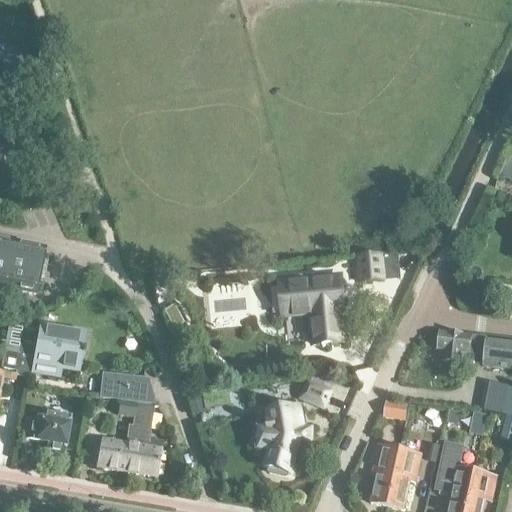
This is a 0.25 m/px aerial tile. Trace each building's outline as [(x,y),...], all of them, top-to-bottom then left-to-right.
[(0,290),(36,297),(46,248),(0,239),(0,290)] [(401,281),(398,255),(357,259),(359,282),(384,280),(384,282),(401,281)] [(281,283),(281,288),(271,289),(273,314),(283,313),(284,317),(324,313),(325,316),(343,315),(339,278),(281,283)] [(185,325),(175,306),(163,313),(174,331),(185,325)] [(29,376),(37,324),(24,322),(16,374),(29,376)] [(38,325),(30,376),(58,380),(59,381),(61,370),(79,372),(85,333),(38,325)] [(511,342),(480,339),(439,333),(437,352),(442,352),(440,363),(465,366),(466,356),(485,357),(484,369),(511,372),(511,342)] [(99,400),(154,407),(154,401),(148,381),(102,375),(99,400)] [(325,413),(334,393),(307,381),(298,401),(325,413)] [(505,397),(486,393),(483,412),(511,416),(511,389),(507,388),(505,397)] [(197,415),(207,413),(204,394),(192,396),(197,415)] [(118,403),(117,417),(133,419),(135,420),(137,406),(118,403)] [(410,407),(387,403),(384,420),(407,424),(410,407)] [(138,405),(137,406),(135,420),(133,419),(132,428),(140,429),(137,441),(139,441),(134,465),(128,464),(126,474),(156,478),(160,451),(162,451),(163,442),(150,440),(154,407),(138,405)] [(288,479),(289,477),(294,478),(296,472),(299,463),(296,463),(299,453),(314,454),(315,443),(314,443),(314,428),(306,428),(303,407),(302,407),(302,406),(264,413),(267,427),(257,429),(255,441),(256,454),(266,456),(262,470),(268,472),(267,474),(269,476),(286,481),(288,479)] [(29,420),(26,440),(46,443),(45,452),(63,455),(69,417),(43,413),(42,422),(29,420)] [(448,425),(458,426),(460,415),(450,413),(448,425)] [(511,418),(506,417),(502,435),(511,437),(511,418)] [(101,441),(96,469),(126,474),(128,464),(134,465),(139,441),(137,441),(140,429),(132,428),(128,427),(125,445),(101,441)] [(447,511),(465,511),(474,473),(452,469),(457,446),(444,443),(434,492),(451,495),(447,511)] [(429,446),(425,463),(437,466),(441,449),(429,446)] [(371,505),(387,509),(401,452),(378,447),(372,476),(377,477),(371,505)] [(421,456),(401,452),(387,509),(402,511),(404,511),(410,484),(415,485),(421,456)] [(495,477),(474,473),(465,511),(482,511),(485,497),(492,498),(495,477)]
